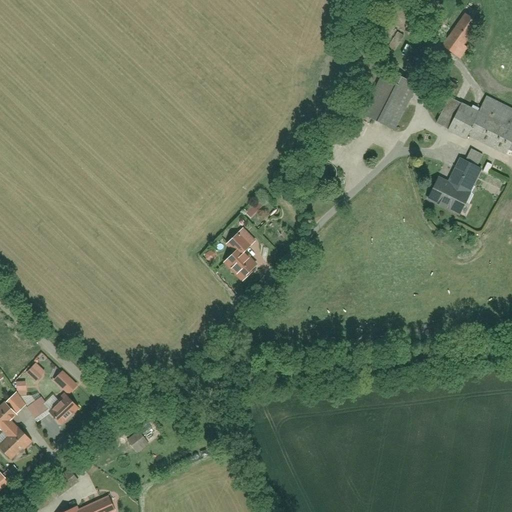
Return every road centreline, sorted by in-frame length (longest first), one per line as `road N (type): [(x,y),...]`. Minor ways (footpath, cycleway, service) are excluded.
road 1 (unclassified): [(108,405),(225,379),(511,349)]
road 2 (unclassified): [(0,297),(108,405)]
road 3 (unclassified): [(3,511),(108,405)]
